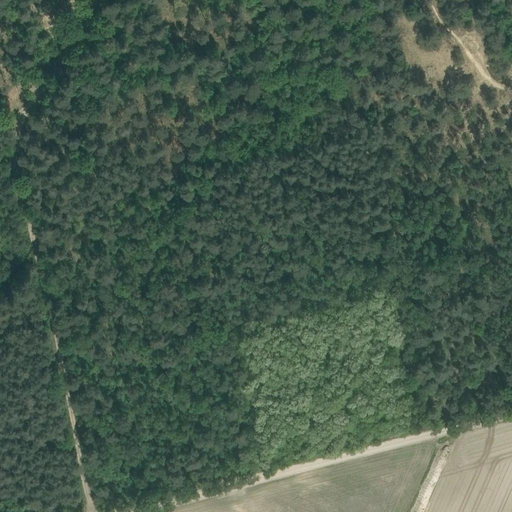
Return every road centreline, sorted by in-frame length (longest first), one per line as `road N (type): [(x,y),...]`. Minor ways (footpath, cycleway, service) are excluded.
road 1 (track): [(98,0),(29,108),(18,141),(98,511)]
road 2 (track): [(135,511),(511,414)]
